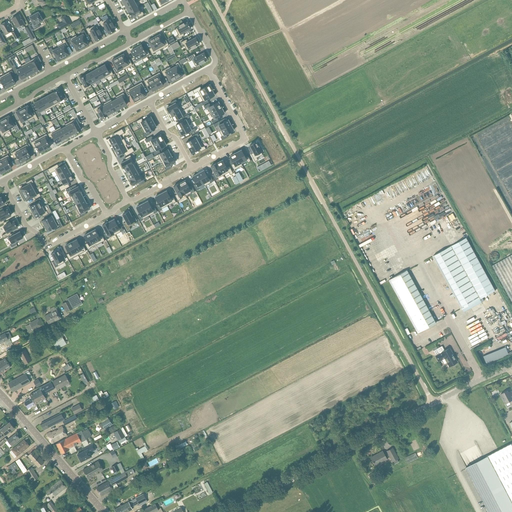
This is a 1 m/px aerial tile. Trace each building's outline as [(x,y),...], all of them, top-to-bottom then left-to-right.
[(84,0),(87,5),(86,5),(88,8),(93,5),(92,2),(96,0),(84,0)] [(135,3),(126,8),(129,12),(140,6),(139,6),(137,2),(135,3)] [(140,6),(129,12),(132,18),(137,15),(139,17),(144,14),(140,6)] [(38,12),(36,13),(36,12),(33,14),(33,15),(29,17),(32,23),(29,24),(33,30),(40,26),(38,23),(43,20),(38,12)] [(24,24),(19,15),(12,18),(17,27),(21,25),(22,27),(25,26),(24,24)] [(63,22),(57,25),(59,30),(70,24),(65,16),(61,18),(63,22)] [(99,22),(102,27),(104,26),(108,33),(109,33),(110,34),(114,31),(114,30),(115,30),(113,27),(114,26),(112,22),(111,23),(108,18),(102,21),(102,20),(99,22)] [(12,31),(9,26),(6,21),(0,25),(2,29),(5,35),(12,31)] [(180,26),(175,29),(178,35),(177,35),(179,38),(184,35),(183,33),(190,28),(191,27),(188,23),(187,22),(184,24),(183,23),(179,25),(180,26)] [(89,28),(89,27),(86,29),(89,34),(91,33),(95,40),(96,40),(97,41),(101,38),(102,37),(100,34),(101,33),(99,29),(98,30),(95,25),(89,28)] [(35,37),(33,33),(29,26),(25,28),(31,40),(35,37)] [(76,36),(83,48),(88,46),(87,45),(88,44),(84,37),(87,35),(84,30),(81,31),(82,34),(77,36),(76,36)] [(154,37),(160,50),(169,45),(166,39),(163,41),(160,34),(159,35),(158,34),(154,36),(154,37)] [(78,51),(83,48),(76,36),(77,36),(76,35),(70,38),(70,37),(67,39),(70,44),(73,43),(77,51),(78,50),(78,51)] [(149,40),(148,41),(152,47),(149,49),(152,54),(160,50),(154,37),(153,38),(153,37),(148,39),(149,40)] [(186,39),(181,42),(182,45),(184,45),(187,50),(192,48),(192,49),(196,47),(196,46),(199,44),(198,43),(199,43),(197,38),(196,38),(195,38),(188,42),(186,39)] [(58,47),(64,59),(69,56),(68,55),(69,55),(65,47),(68,45),(64,39),(61,41),(63,43),(57,46),(58,47)] [(136,48),(142,59),(150,55),(147,50),(144,51),(141,45),(140,45),(136,47),(136,48)] [(51,47),(48,49),(51,55),(54,53),(58,61),(59,60),(59,61),(64,59),(58,47),(52,50),(51,47)] [(131,50),(131,51),(134,57),(131,58),(134,64),(142,59),(136,48),(135,48),(131,50)] [(194,53),(187,58),(189,61),(192,60),(195,66),(200,63),(200,64),(204,62),(204,61),(207,59),(207,58),(205,53),(204,54),(204,53),(196,57),(194,53)] [(118,57),(117,57),(124,69),(132,65),(129,59),(127,61),(123,54),(122,55),(122,54),(118,56),(118,57)] [(30,60),(36,71),(42,68),(39,63),(41,61),(38,56),(30,60)] [(113,60),(112,60),(115,67),(113,68),(115,74),(124,69),(117,57),(117,58),(116,57),(112,59),(113,60)] [(30,60),(26,63),(31,74),(36,71),(30,60)] [(171,69),(176,79),(177,78),(177,79),(181,77),(181,76),(182,76),(178,69),(181,68),(178,62),(175,64),(176,66),(171,69)] [(21,67),(27,76),(31,74),(26,63),(21,66),(21,67)] [(105,65),(99,68),(105,77),(104,78),(105,79),(113,74),(110,69),(108,70),(105,65)] [(232,65),(225,68),(229,77),(236,74),(232,65)] [(22,79),(27,76),(21,67),(17,69),(15,67),(12,69),(16,75),(19,74),(22,79)] [(170,67),(161,71),(164,77),(167,75),(170,82),(171,81),(172,82),(176,80),(176,79),(171,69),(170,67)] [(99,68),(95,70),(100,80),(104,78),(105,77),(99,68)] [(4,75),(10,86),(11,86),(15,84),(15,83),(12,77),(15,76),(12,70),(4,75)] [(100,80),(95,70),(90,73),(95,83),(100,80)] [(159,72),(151,77),(158,88),(162,86),(163,85),(160,79),(162,78),(159,72)] [(91,85),(95,83),(90,73),(85,75),(90,85),(91,85)] [(10,86),(4,75),(0,76),(0,83),(2,83),(5,89),(6,89),(10,86)] [(80,85),(84,92),(87,90),(86,89),(91,86),(91,85),(90,85),(85,75),(80,78),(83,84),(80,85)] [(236,76),(231,80),(235,86),(240,83),(236,76)] [(151,77),(144,81),(147,86),(149,85),(153,91),(157,89),(157,88),(158,88),(151,77)] [(142,82),(133,87),(140,99),(141,98),(141,99),(145,97),(145,96),(146,95),(142,89),(145,87),(142,82)] [(201,85),(195,88),(197,91),(199,90),(202,95),(212,90),(209,84),(202,88),(201,85)] [(133,87),(125,91),(128,97),(131,95),(134,102),(135,101),(136,102),(140,100),(139,99),(140,99),(133,87)] [(58,101),(59,101),(63,99),(65,101),(68,99),(65,94),(62,95),(59,90),(53,93),(54,93),(58,101)] [(212,90),(202,95),(205,100),(202,101),(204,104),(209,101),(208,99),(215,95),(212,90)] [(54,104),(55,106),(60,103),(59,101),(58,101),(54,93),(49,95),(54,104)] [(123,93),(115,97),(116,99),(121,108),(126,105),(124,100),(126,98),(123,93)] [(54,104),(49,95),(44,98),(49,106),(54,104)] [(45,110),(45,111),(50,108),(49,106),(44,98),(39,100),(45,110)] [(111,99),(106,102),(112,113),(116,110),(112,102),(112,101),(111,99)] [(112,101),(112,102),(116,110),(121,108),(116,99),(112,101)] [(172,105),(167,108),(169,113),(170,112),(180,107),(176,99),(170,102),(172,105)] [(40,113),(45,110),(39,100),(34,103),(38,110),(35,111),(38,117),(41,115),(40,113)] [(101,104),(101,105),(107,116),(107,115),(112,113),(106,102),(101,104)] [(210,103),(204,106),(206,109),(208,108),(211,113),(221,107),(218,102),(211,105),(210,103)] [(28,120),(27,120),(28,121),(34,118),(35,121),(38,119),(34,112),(32,113),(27,106),(26,106),(26,105),(21,108),(28,120)] [(101,105),(93,109),(96,114),(99,113),(102,118),(107,116),(101,105)] [(180,107),(170,112),(172,116),(182,111),(180,107)] [(221,107),(211,113),(214,118),(211,119),(213,122),(218,119),(217,116),(224,113),(221,107)] [(22,123),(27,120),(28,120),(21,108),(16,111),(17,111),(16,112),(20,120),(17,121),(21,128),(24,126),(22,123)] [(182,111),(172,116),(174,121),(184,115),(182,111)] [(183,120),(176,125),(179,130),(188,125),(190,123),(188,118),(190,117),(188,114),(182,118),(183,120)] [(19,128),(16,122),(13,124),(9,116),(8,116),(7,116),(2,118),(8,129),(9,129),(14,126),(16,129),(19,128)] [(78,117),(70,122),(76,133),(81,130),(78,124),(80,123),(81,123),(78,117)] [(142,118),(137,121),(138,124),(141,122),(143,127),(153,122),(150,117),(143,120),(142,118)] [(8,129),(2,118),(0,119),(0,127),(1,130),(0,130),(0,133),(2,137),(5,135),(4,134),(10,131),(9,129),(8,129)] [(220,120),(214,123),(216,126),(218,125),(221,130),(230,125),(227,119),(221,123),(220,120)] [(69,122),(65,124),(66,127),(66,126),(71,135),(75,133),(76,133),(70,122),(69,122)] [(153,122),(143,127),(146,132),(144,134),(145,136),(151,133),(149,131),(156,127),(153,122)] [(188,125),(179,130),(182,135),(189,131),(191,134),(196,131),(194,128),(191,130),(188,125)] [(230,125),(221,130),(223,135),(221,136),(223,139),(228,136),(227,134),(233,130),(230,125)] [(62,129),(61,129),(66,138),(71,135),(66,126),(66,127),(62,129)] [(60,127),(55,130),(61,140),(66,138),(61,129),(62,129),(60,127)] [(115,137),(109,140),(112,145),(122,140),(119,136),(124,133),(122,129),(113,134),(115,137)] [(55,130),(48,134),(50,139),(53,138),(56,143),(61,140),(55,130)] [(193,138),(186,143),(188,148),(200,142),(197,136),(199,136),(197,133),(192,136),(193,138)] [(46,134),(38,138),(45,150),(45,149),(49,147),(50,147),(47,141),(49,139),(46,134)] [(152,136),(146,139),(148,142),(150,140),(153,145),(163,140),(160,135),(153,138),(152,136)] [(38,138),(30,142),(33,148),(36,146),(39,152),(40,152),(44,150),(45,150),(38,138)] [(122,140),(112,145),(115,151),(126,145),(127,144),(124,139),(122,140)] [(163,140),(153,145),(156,150),(153,152),(155,155),(160,152),(159,149),(166,146),(163,140)] [(200,142),(188,148),(191,153),(199,149),(200,152),(206,149),(204,146),(203,146),(200,142)] [(257,142),(251,145),(254,152),(252,153),(255,159),(258,157),(256,155),(264,151),(262,147),(260,148),(257,142)] [(27,144),(19,149),(25,160),(26,160),(30,158),(31,157),(27,151),(30,150),(27,144)] [(126,145),(115,151),(118,156),(123,153),(125,156),(134,151),(132,147),(128,149),(126,145)] [(19,149),(11,153),(14,158),(17,157),(20,163),(21,163),(25,161),(25,160),(19,149)] [(167,149),(159,154),(162,158),(170,153),(167,149)] [(243,150),(237,153),(242,163),(248,160),(249,162),(252,160),(249,155),(246,156),(243,150)] [(237,153),(231,156),(235,163),(232,164),(235,170),(238,168),(236,166),(242,163),(237,153)] [(8,155),(0,158),(0,159),(1,161),(6,171),(7,170),(11,168),(8,162),(11,160),(8,155)] [(126,160),(121,163),(124,168),(134,162),(130,155),(124,158),(126,160)] [(165,167),(163,168),(164,171),(170,168),(168,166),(175,162),(172,157),(171,157),(163,161),(166,166),(165,167)] [(224,160),(218,164),(223,173),(229,170),(230,172),(233,171),(230,165),(227,167),(224,160)] [(257,168),(259,172),(271,166),(268,161),(257,168)] [(134,162),(124,168),(126,172),(136,166),(134,162)] [(57,164),(49,169),(51,173),(55,170),(58,175),(68,169),(65,164),(59,167),(57,164)] [(218,164),(212,167),(216,173),(213,174),(216,180),(219,178),(217,176),(223,173),(218,164)] [(136,166),(126,172),(129,176),(139,170),(136,166)] [(68,169),(58,175),(61,180),(71,175),(68,169)] [(139,170),(129,176),(131,180),(141,174),(139,170)] [(205,171),(199,174),(204,183),(210,180),(211,183),(214,181),(211,175),(208,177),(205,171)] [(131,180),(130,180),(133,185),(138,182),(139,185),(145,182),(141,174),(131,180)] [(199,174),(194,177),(197,183),(194,185),(197,190),(200,189),(199,186),(204,183),(199,174)] [(63,184),(58,187),(60,191),(69,186),(68,183),(73,180),(71,175),(61,180),(63,184)] [(22,195),(35,188),(32,183),(33,182),(32,179),(26,182),(28,185),(20,189),(20,190),(22,195)] [(186,181),(180,184),(186,194),(191,191),(192,193),(195,191),(192,186),(189,187),(186,181)] [(180,184),(175,187),(178,194),(175,195),(178,201),(181,199),(180,197),(186,194),(180,184)] [(69,188),(63,191),(65,194),(69,192),(72,197),(79,192),(80,192),(77,187),(71,190),(69,188)] [(38,194),(35,188),(22,195),(25,200),(26,199),(26,200),(34,196),(35,199),(41,196),(39,193),(38,194)] [(167,191),(162,194),(167,204),(173,201),(174,203),(177,202),(174,196),(171,198),(167,191)] [(79,192),(72,197),(74,200),(81,196),(79,192)] [(162,194),(156,197),(159,204),(157,205),(160,211),(163,209),(161,207),(167,204),(162,194)] [(81,196),(74,200),(76,205),(84,200),(81,196)] [(32,212),(33,212),(44,206),(40,198),(34,201),(36,204),(30,207),(30,208),(32,212)] [(84,200),(76,205),(78,208),(86,204),(84,200)] [(149,201),(143,204),(148,214),(154,211),(155,213),(158,212),(155,206),(152,208),(149,201)] [(80,213),(77,215),(79,218),(84,215),(82,212),(89,209),(87,204),(86,204),(78,208),(80,213)] [(143,204),(137,208),(141,214),(138,215),(141,221),(144,219),(143,217),(148,214),(143,204)] [(46,215),(47,215),(48,214),(44,206),(33,212),(33,213),(35,216),(35,217),(41,214),(43,217),(46,215)] [(0,224),(5,222),(3,219),(11,215),(10,214),(11,214),(9,210),(8,210),(7,209),(4,211),(4,210),(0,212),(0,213),(0,224)] [(48,214),(47,215),(48,217),(42,221),(42,222),(44,226),(45,226),(55,220),(55,221),(56,220),(52,212),(48,214)] [(129,212),(123,215),(127,222),(124,223),(127,229),(130,227),(129,225),(137,221),(134,216),(133,217),(129,212)] [(58,225),(55,221),(55,220),(45,226),(47,230),(48,231),(54,228),(55,231),(61,228),(59,225),(58,225)] [(115,220),(109,223),(114,232),(120,229),(121,232),(124,230),(121,224),(118,226),(115,220)] [(10,231),(17,227),(17,226),(15,221),(14,222),(14,221),(11,223),(10,222),(6,224),(7,225),(3,227),(6,233),(2,235),(3,238),(11,234),(10,231)] [(109,223),(104,226),(107,232),(104,234),(107,239),(110,238),(109,235),(114,232),(109,223)] [(96,230),(90,233),(95,243),(101,239),(102,242),(105,240),(102,235),(99,236),(96,230)] [(20,232),(9,238),(12,243),(10,244),(12,247),(17,244),(16,241),(23,237),(24,236),(21,232),(20,232)] [(90,233),(84,236),(88,242),(85,244),(88,249),(91,248),(90,246),(95,243),(90,233)] [(467,237),(451,246),(480,299),(496,290),(467,237)] [(77,240),(71,243),(76,253),(82,250),(83,252),(86,250),(83,245),(80,246),(77,240)] [(71,243),(66,246),(69,253),(66,254),(69,260),(72,258),(71,256),(76,253),(71,243)] [(480,299),(451,246),(433,256),(460,305),(462,309),(464,312),(482,302),(480,299)] [(58,250),(52,254),(55,260),(53,262),(56,267),(59,266),(57,264),(65,259),(63,255),(61,256),(58,250)] [(499,257),(499,256),(499,255),(499,254),(498,253),(497,253),(496,252),(495,252),(494,251),(492,252),(490,253),(489,255),(489,256),(489,258),(490,260),(492,261),(494,261),(495,261),(496,261),(497,260),(498,259),(499,258),(499,257)] [(511,301),(511,254),(492,266),(511,301)] [(407,270),(389,280),(418,333),(436,323),(407,270)] [(63,303),(62,304),(66,312),(77,307),(80,305),(82,304),(77,294),(66,299),(67,301),(63,303)] [(60,317),(57,311),(55,307),(50,309),(51,312),(45,316),(49,324),(61,318),(60,317)] [(33,331),(42,326),(38,318),(29,323),(33,331)] [(6,333),(0,335),(0,343),(5,341),(9,339),(7,334),(6,333)] [(62,335),(52,341),(57,350),(67,344),(62,335)] [(438,361),(442,359),(444,364),(447,362),(449,366),(451,366),(452,366),(453,366),(454,365),(455,365),(456,364),(455,363),(457,362),(449,348),(445,351),(442,346),(437,349),(440,354),(435,356),(438,361)] [(507,347),(484,356),(487,364),(510,355),(507,347)] [(31,360),(27,354),(25,350),(16,355),(19,359),(21,358),(24,364),(31,360)] [(0,373),(11,367),(8,362),(5,358),(0,361),(0,373)] [(30,383),(25,374),(8,383),(13,392),(30,383)] [(65,375),(53,382),(57,389),(69,383),(65,375)] [(32,394),(37,403),(46,398),(43,392),(44,391),(45,393),(54,389),(50,382),(39,387),(40,389),(32,394)] [(511,400),(511,402),(511,392),(511,391),(508,392),(507,391),(500,394),(505,404),(511,400)] [(37,403),(32,394),(30,395),(31,398),(24,402),(28,408),(37,403)] [(79,404),(71,408),(75,414),(83,410),(79,404)] [(58,423),(64,419),(61,414),(59,415),(56,417),(55,416),(41,424),(44,430),(48,428),(58,423)] [(71,417),(63,421),(65,426),(73,421),(71,417)] [(104,429),(112,424),(109,418),(108,419),(107,417),(101,421),(102,422),(101,423),(99,424),(102,429),(104,428),(104,429)] [(9,422),(0,429),(0,438),(0,439),(11,430),(12,431),(15,428),(12,424),(11,425),(9,422)] [(52,444),(56,441),(66,435),(61,426),(46,434),(52,444)] [(123,428),(114,432),(117,440),(127,435),(123,428)] [(82,432),(81,431),(56,444),(61,454),(69,450),(68,449),(86,440),(86,439),(89,437),(91,436),(87,429),(82,432)] [(12,446),(20,439),(19,439),(20,439),(15,434),(8,440),(5,438),(0,442),(0,446),(7,440),(12,446)] [(18,455),(25,449),(29,446),(24,440),(10,451),(13,456),(16,454),(18,455)] [(117,442),(111,445),(114,450),(120,447),(117,442)] [(93,444),(83,449),(84,451),(77,454),(81,462),(91,456),(90,452),(96,449),(93,444)] [(138,448),(141,453),(149,448),(147,444),(138,448)] [(511,444),(489,455),(511,499),(511,444)] [(399,462),(397,458),(398,458),(393,448),(386,451),(387,453),(384,454),(383,451),(371,458),(375,465),(387,459),(386,457),(389,456),(392,461),(393,461),(395,464),(399,462)] [(39,466),(40,466),(44,462),(34,451),(29,455),(39,466)] [(413,454),(405,458),(408,462),(414,459),(415,458),(413,454)] [(511,511),(511,499),(489,455),(466,467),(489,511),(511,511)] [(27,470),(21,461),(19,459),(15,461),(24,473),(27,470)] [(88,479),(103,470),(98,461),(83,470),(88,479)] [(8,470),(9,469),(14,475),(20,470),(15,462),(8,467),(7,466),(6,468),(8,470)] [(116,464),(111,467),(114,473),(119,470),(116,464)] [(38,478),(36,475),(32,468),(28,471),(34,480),(38,478)] [(113,489),(111,486),(133,474),(130,469),(125,472),(124,473),(121,474),(112,480),(111,479),(108,481),(96,488),(100,496),(113,489)] [(55,496),(62,490),(66,487),(61,480),(46,491),(47,493),(49,492),(50,493),(52,491),(55,496)] [(207,482),(204,484),(209,494),(213,492),(207,482)] [(189,493),(186,495),(178,500),(180,503),(191,496),(189,493)] [(126,511),(147,501),(146,500),(147,500),(143,494),(114,509),(115,511),(126,511)] [(47,504),(52,511),(53,511),(56,510),(50,502),(47,504)]
